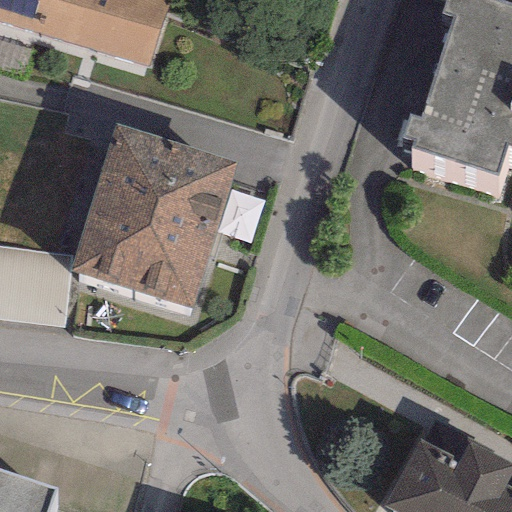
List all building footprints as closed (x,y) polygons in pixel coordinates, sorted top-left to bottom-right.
[(166,2),(161,0),(0,0),(0,22),(147,68),(166,2)] [(511,5),(495,0),(443,0),(438,14),(450,17),(417,118),(408,115),(400,139),(411,143),(409,148),(494,176),(504,147),(511,149),(511,5)] [(236,162),(112,125),(67,271),(191,309),(236,162)] [(0,322),(59,329),(68,255),(0,247),(0,322)] [(511,468),(511,467),(466,442),(456,461),(418,440),(382,507),(390,511),(511,511),(511,490),(503,486),(511,468)] [(0,511),(45,511),(54,490),(0,471),(0,511)]
